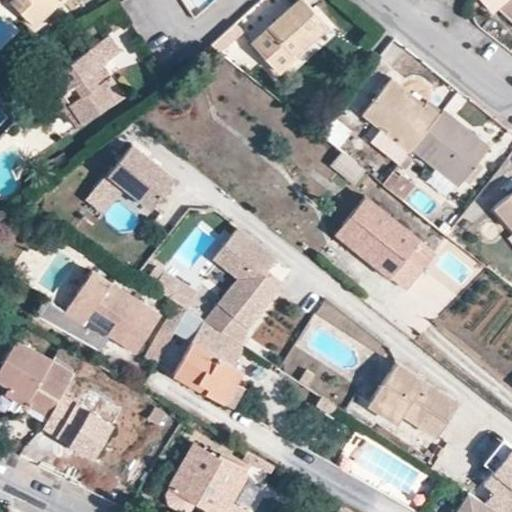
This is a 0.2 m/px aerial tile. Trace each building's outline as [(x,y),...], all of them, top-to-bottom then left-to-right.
[(13,0),(12,1),(28,17),(44,0),(13,0)] [(44,0),(28,17),(35,24),(58,0),(44,0)] [(303,0),(296,0),(250,40),(278,72),(294,57),(291,52),(323,22),(303,0)] [(511,0),(506,0),(498,8),(511,19),(511,0)] [(323,22),(291,52),(294,57),(328,27),(323,22)] [(213,41),(208,45),(218,53),(237,35),(229,27),(213,41)] [(110,38),(40,86),(62,117),(73,109),(84,126),(126,97),(113,77),(105,83),(96,71),(104,65),(121,53),(110,38)] [(96,71),(105,83),(113,77),(104,65),(96,71)] [(391,76),(360,114),(407,152),(411,147),(439,111),(426,100),(422,104),(403,90),(404,87),(391,76)] [(439,111),(411,147),(458,183),(489,145),(441,108),(439,111)] [(73,109),(62,117),(73,133),(84,126),(73,109)] [(328,126),(321,136),(333,144),(340,135),(328,126)] [(150,206),(173,176),(131,141),(107,171),(150,206)] [(341,150),(330,166),(355,185),(367,169),(341,150)] [(483,163),(479,158),(463,178),(468,181),(483,163)] [(413,182),(400,172),(392,183),(404,193),(413,182)] [(511,227),(511,190),(494,207),(510,229),(511,227)] [(364,194),(342,222),(368,243),(362,251),(406,286),(435,251),(364,194)] [(342,222),(336,231),(362,251),(368,243),(342,222)] [(275,257),(236,226),(212,256),(237,276),(203,318),(239,342),(247,325),(282,281),(265,269),(275,257)] [(175,300),(185,307),(198,285),(166,264),(152,286),(175,300)] [(92,268),(65,308),(83,320),(90,310),(112,325),(109,331),(134,349),(159,313),(92,268)] [(175,300),(162,323),(173,331),(175,328),(187,308),(185,307),(175,300)] [(187,308),(175,328),(192,338),(172,373),(221,401),(233,379),(240,367),(232,362),(243,345),(239,342),(203,318),(187,308)] [(173,331),(162,323),(143,357),(155,364),(173,331)] [(16,340),(0,366),(0,379),(9,384),(30,396),(51,360),(16,340)] [(51,360),(30,396),(52,409),(47,417),(44,422),(55,428),(83,380),(51,360)] [(395,361),(369,402),(397,420),(402,411),(436,433),(457,401),(395,361)] [(305,369),(297,381),(305,385),(312,374),(305,369)] [(233,379),(221,401),(232,407),(244,386),(233,379)] [(9,384),(3,393),(25,405),(30,396),(9,384)] [(334,405),(320,395),(315,403),(329,413),(334,405)] [(30,396),(25,405),(47,417),(52,409),(30,396)] [(193,445),(171,484),(220,511),(243,511),(244,511),(230,502),(246,474),(193,445)] [(511,511),(511,446),(509,445),(481,480),(491,488),(481,501),(499,511),(511,511)] [(220,511),(171,484),(167,493),(201,511),(220,511)] [(464,490),(451,511),(499,511),(481,501),(464,490)] [(356,511),(357,511),(337,501),(331,511),(356,511)]
